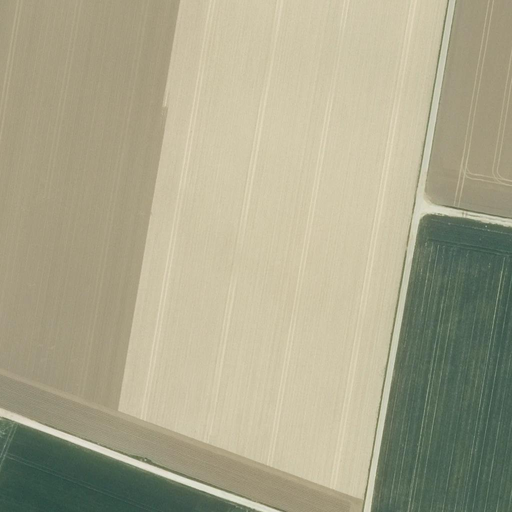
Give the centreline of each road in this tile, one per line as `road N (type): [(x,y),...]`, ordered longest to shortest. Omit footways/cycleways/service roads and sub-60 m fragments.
road 1 (track): [(451,0),(368,511)]
road 2 (track): [(265,511),(0,414)]
